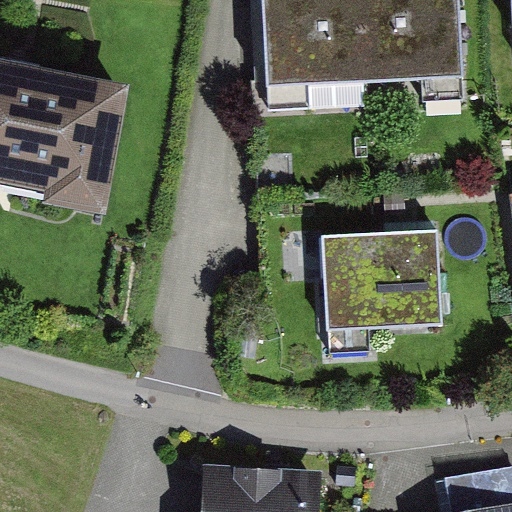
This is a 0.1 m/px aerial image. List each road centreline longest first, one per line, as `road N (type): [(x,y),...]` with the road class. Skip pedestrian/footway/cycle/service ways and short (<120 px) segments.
road 1 (residential): [(234,0),(174,408)]
road 2 (residential): [(174,408),(295,427),(402,429),(511,417)]
road 3 (residential): [(0,364),(174,408)]
